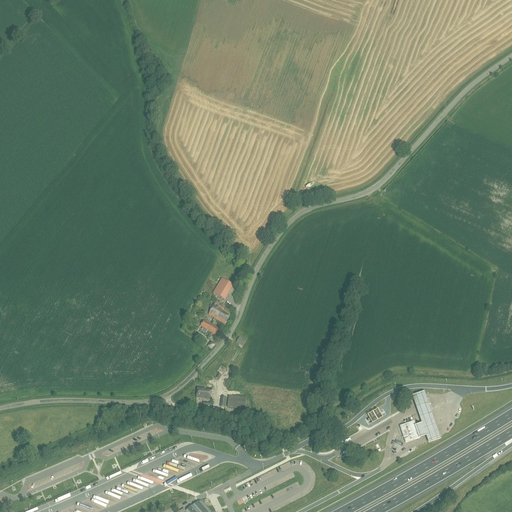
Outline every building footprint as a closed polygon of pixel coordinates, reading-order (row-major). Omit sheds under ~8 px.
[(233,286),(222,279),(213,293),(224,300),(233,286)] [(231,314),(223,309),(224,309),(215,303),(209,314),(216,319),(216,318),(225,324),(231,314)] [(220,330),(204,320),(200,326),(217,336),(220,330)] [(247,341),(240,337),(236,343),(240,345),(239,346),(242,348),(247,341)] [(215,345),(211,342),(207,346),(212,350),(215,345)] [(197,398),(211,400),(212,389),(198,387),(197,398)] [(412,394),(421,422),(414,424),(418,436),(426,434),(429,442),(441,438),(424,390),(412,394)] [(245,410),(247,399),(229,397),(227,408),(245,410)] [(405,443),(419,439),(418,436),(414,424),(413,422),(399,427),(405,443)] [(427,463),(437,458),(435,454),(425,459),(427,463)] [(181,461),(194,466),(195,463),(182,458),(181,461)] [(169,465),(184,471),(185,468),(170,462),(169,465)] [(179,473),(180,470),(165,465),(164,469),(179,473)] [(173,482),(175,487),(188,481),(186,477),(173,482)] [(103,497),(116,502),(118,499),(104,494),(103,497)] [(91,498),(90,501),(104,506),(105,503),(91,498)] [(211,511),(202,501),(193,506),(186,511),(184,509),(183,510),(177,511),(211,511)]
